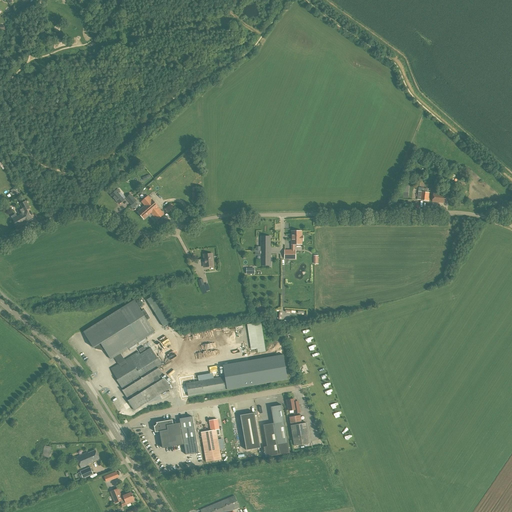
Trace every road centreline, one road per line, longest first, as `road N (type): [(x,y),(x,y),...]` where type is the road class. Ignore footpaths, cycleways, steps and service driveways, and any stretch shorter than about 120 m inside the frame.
road 1 (unclassified): [(511,226),(475,213),(228,214),(148,233),(77,210),(0,244)]
road 2 (unclassified): [(115,432),(146,415),(299,387)]
road 3 (tertiary): [(115,432),(65,358),(0,299)]
